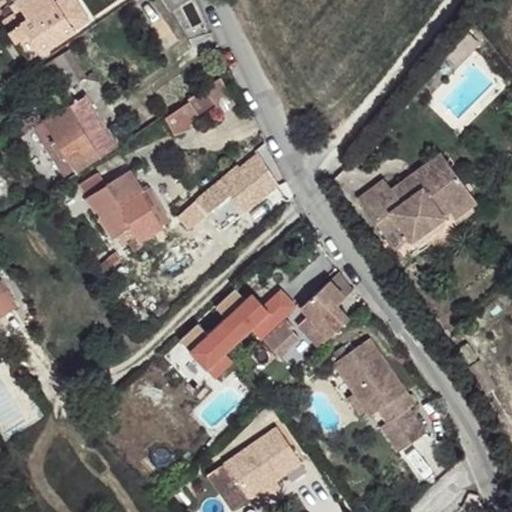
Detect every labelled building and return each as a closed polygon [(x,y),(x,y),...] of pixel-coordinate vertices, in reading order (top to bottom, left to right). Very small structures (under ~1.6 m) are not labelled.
[(4,20),(30,60),(75,31),(56,1),(54,0),(18,0),(16,1),(21,9),(4,20)] [(57,0),(56,1),(75,31),(90,20),(76,0),(57,0)] [(165,0),(172,10),(187,0),(165,0)] [(444,53),(458,66),(479,44),(466,31),(444,53)] [(41,67),(50,82),(62,74),(70,87),(80,80),(63,53),(41,67)] [(32,72),(41,87),(50,82),(41,67),(32,72)] [(183,106),(191,117),(214,102),(220,111),(235,103),(220,78),(188,99),(190,101),(183,106)] [(33,128),(67,180),(118,146),(85,95),(33,128)] [(166,118),(174,134),(189,128),(189,125),(191,117),(183,106),(166,118)] [(251,185),(261,199),(278,185),(257,153),(240,168),(242,171),(231,179),(240,193),(251,185)] [(358,199),(385,235),(400,224),(412,241),(473,197),(441,154),(392,190),(385,180),(358,199)] [(80,185),(112,236),(117,232),(124,245),(139,236),(141,239),(161,227),(160,226),(141,192),(143,191),(131,171),(107,185),(99,173),(80,185)] [(206,196),(211,203),(219,196),(216,193),(229,182),(226,178),(206,196)] [(141,192),(160,226),(169,220),(150,187),(143,191),(141,192)] [(327,336),(329,338),(350,318),(337,305),(353,290),(339,273),(301,307),(308,316),(327,336)] [(0,317),(18,305),(2,281),(0,282),(0,317)] [(180,340),(212,375),(230,359),(225,353),(251,329),(261,339),(296,306),(281,290),(264,306),(257,312),(245,299),(235,288),(215,307),(226,318),(208,334),(198,323),(180,340)] [(245,299),(257,312),(264,306),(252,293),(245,299)] [(298,325),(317,345),(327,336),(308,316),(298,325)] [(265,340),(279,356),(299,337),(293,330),(295,328),(287,320),(265,340)] [(381,426),(399,451),(425,432),(409,408),(415,404),(369,338),(334,363),(355,393),(366,410),(370,415),(380,409),(388,421),(381,426)] [(338,360),(349,353),(344,346),(334,353),(338,360)] [(467,369),(482,394),(494,387),(479,362),(467,369)] [(366,410),(355,393),(348,398),(360,415),(366,410)] [(292,415),(300,427),(307,423),(299,411),(292,415)] [(225,463),(249,499),(255,495),(276,480),(302,463),(277,427),(225,463)] [(249,499),(225,463),(209,474),(233,510),(249,499)] [(259,502),(281,486),(276,480),(255,495),(259,502)]
